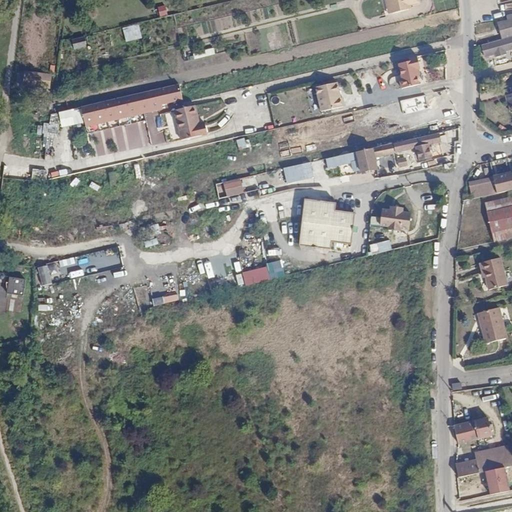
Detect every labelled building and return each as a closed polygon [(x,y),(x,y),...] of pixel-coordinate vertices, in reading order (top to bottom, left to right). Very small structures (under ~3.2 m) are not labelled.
[(381,0),(385,16),(408,10),(410,6),(420,4),(419,0),(381,0)] [(158,8),(161,17),(168,15),(165,6),(158,8)] [(511,19),(503,21),(507,36),(511,34),(511,19)] [(139,24),(123,28),(126,42),(142,39),(139,24)] [(511,35),(500,39),(501,42),(482,46),(484,56),(495,53),(496,56),(504,54),(504,51),(511,48),(511,35)] [(86,42),(74,45),(75,50),(87,47),(86,42)] [(195,59),(215,54),(213,48),(194,53),(195,59)] [(421,70),(419,58),(411,59),(412,63),(402,65),(405,80),(402,80),(404,89),(420,86),(418,76),(417,71),(420,70),(421,70)] [(51,91),(52,73),(19,72),(18,90),(51,91)] [(147,93),(152,112),(164,109),(164,105),(185,100),(182,85),(147,93)] [(323,116),(333,114),(344,111),(346,109),(345,104),(343,102),(340,87),(318,92),(323,116)] [(436,100),(434,91),(396,100),(398,109),(436,100)] [(450,91),(435,94),(437,103),(452,99),(450,91)] [(147,93),(109,103),(113,121),(152,112),(147,93)] [(196,107),(176,112),(183,141),(210,134),(207,120),(199,122),(197,112),(196,107)] [(59,112),(62,128),(84,123),(81,108),(59,112)] [(50,124),(45,123),(43,145),(52,145),(53,131),(59,132),(60,114),(51,113),(50,124)] [(167,114),(170,137),(177,136),(175,113),(167,114)] [(421,151),(426,150),(426,146),(436,144),(435,137),(419,140),(421,151)] [(248,138),(237,141),(240,150),(251,147),(248,138)] [(412,148),(413,153),(421,151),(419,140),(418,139),(390,145),(391,153),(412,148)] [(388,145),(354,153),(356,162),(390,154),(388,145)] [(421,151),(413,153),(415,162),(428,159),(426,150),(421,151)] [(448,156),(440,159),(442,170),(445,170),(448,156)] [(337,157),(323,160),(324,168),(339,164),(337,157)] [(511,172),(509,163),(511,162),(511,157),(492,161),(495,175),(511,172)] [(310,162),(283,169),(288,185),(314,178),(310,162)] [(511,176),(494,181),(497,195),(511,191),(511,176)] [(227,198),(244,194),(241,179),(223,183),(227,198)] [(469,184),(470,187),(494,181),(493,179),(469,184)] [(470,187),(473,201),(497,195),(494,181),(470,187)] [(511,197),(482,205),(491,242),(511,236),(511,197)] [(298,249),(329,253),(330,245),(350,247),(353,216),(333,214),(334,206),(302,203),(298,249)] [(379,227),(387,228),(387,231),(399,232),(399,229),(407,230),(408,214),(401,214),(401,210),(389,208),(388,212),(380,211),(379,227)] [(390,240),(369,245),(372,255),(392,250),(390,240)] [(106,252),(38,265),(42,284),(110,271),(106,252)] [(502,257),(482,262),(484,271),(486,271),(490,288),(509,283),(502,257)] [(282,264),(243,270),(245,285),(285,279),(282,264)] [(9,278),(7,293),(23,295),(25,279),(9,278)] [(9,311),(20,312),(21,300),(10,299),(9,311)] [(500,308),(482,312),(485,324),(483,325),(487,342),(508,337),(500,308)] [(455,427),(459,444),(492,436),(488,418),(455,427)] [(456,464),(459,477),(486,472),(511,465),(511,444),(476,453),(477,459),(456,464)] [(506,468),(486,472),(490,495),(510,491),(506,468)]
